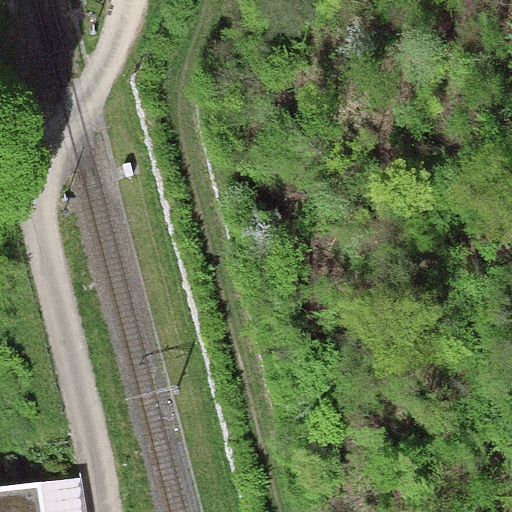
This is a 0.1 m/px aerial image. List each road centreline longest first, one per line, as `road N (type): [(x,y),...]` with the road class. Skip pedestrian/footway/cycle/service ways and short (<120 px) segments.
road 1 (track): [(130,0),(121,42),(50,190),(51,265),(74,347)]
road 2 (residential): [(74,347),(108,511)]
